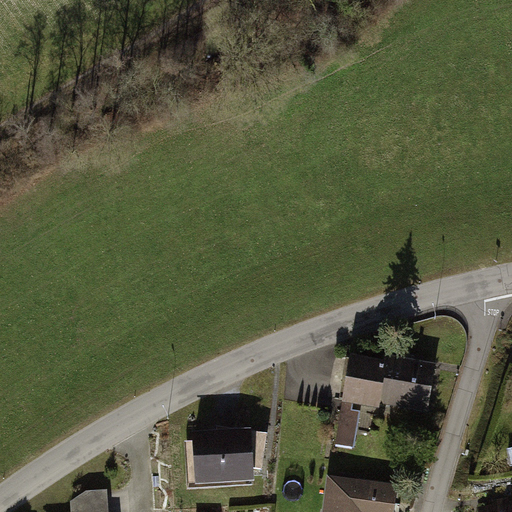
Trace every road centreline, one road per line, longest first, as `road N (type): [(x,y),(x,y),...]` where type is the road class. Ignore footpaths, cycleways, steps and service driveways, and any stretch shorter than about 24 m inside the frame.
road 1 (unclassified): [(492,286),(280,349),(158,407),(0,507)]
road 2 (track): [(213,0),(0,132)]
road 3 (residential): [(492,286),(435,511)]
